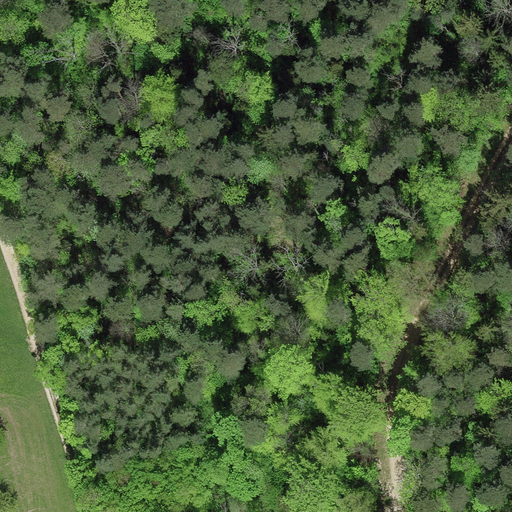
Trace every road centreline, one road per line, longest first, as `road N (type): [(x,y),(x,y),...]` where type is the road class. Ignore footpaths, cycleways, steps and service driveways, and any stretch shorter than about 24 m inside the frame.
road 1 (track): [(511,133),(404,348),(394,449),(406,511)]
road 2 (track): [(0,224),(90,511)]
